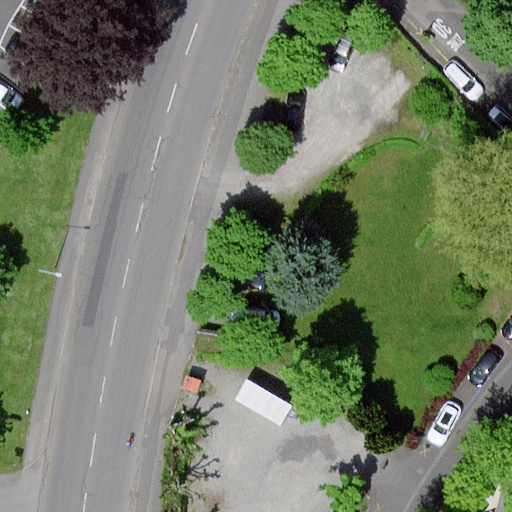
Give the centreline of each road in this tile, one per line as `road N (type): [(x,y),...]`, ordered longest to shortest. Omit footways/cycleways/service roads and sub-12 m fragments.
road 1 (primary): [(206,0),(152,160),(81,511)]
road 2 (track): [(149,174),(250,185),(295,175),(312,162),(372,63)]
road 3 (residential): [(511,373),(418,511)]
road 4 (residential): [(511,90),(412,0)]
